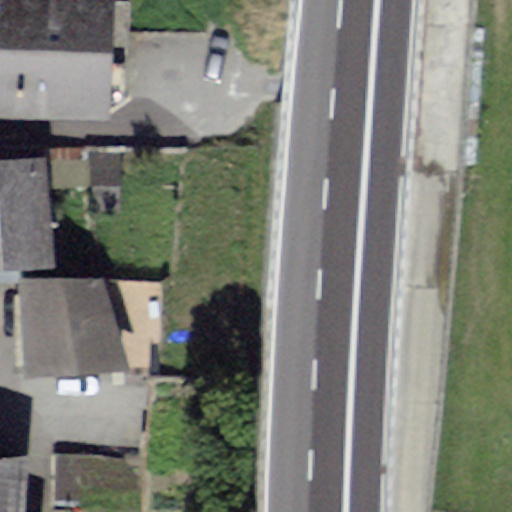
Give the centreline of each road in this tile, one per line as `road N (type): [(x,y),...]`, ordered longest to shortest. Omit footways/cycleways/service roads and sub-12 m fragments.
road 1 (primary): [(337,511),(367,0)]
road 2 (unclassified): [(408,511),(432,131)]
road 3 (residential): [(277,88),(117,128),(0,134)]
road 4 (unclassified): [(432,131),(277,88)]
road 5 (unclassified): [(444,0),(432,131)]
